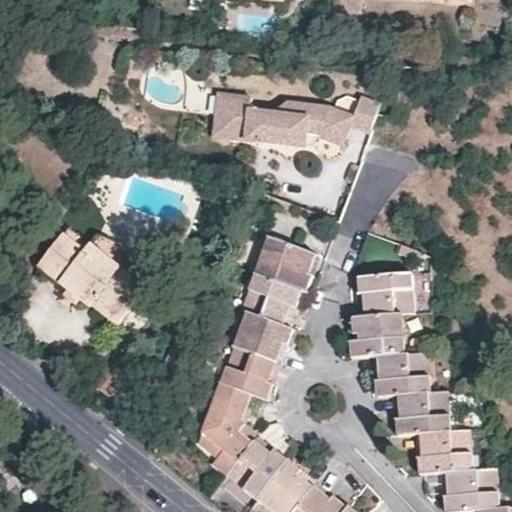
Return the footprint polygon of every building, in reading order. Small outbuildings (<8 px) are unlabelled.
[(405,123),(423,71),(395,68),(383,101),(378,114),(405,123)] [(375,124),(383,101),(363,94),(356,114),(330,105),(287,100),(278,108),(251,105),(252,95),(217,91),(212,136),(280,143),(281,134),(307,137),(320,138),(345,147),(350,134),(352,127),(372,134),(375,124)] [(306,146),(307,137),(281,134),(280,143),(306,146)] [(72,227),(65,235),(85,250),(91,243),(72,227)] [(125,302),(133,292),(138,286),(122,271),(128,264),(129,260),(127,253),(124,248),(120,243),(109,235),(101,234),(97,235),(91,243),(85,250),(65,235),(40,265),(70,290),(66,296),(71,301),(77,307),(83,301),(90,307),(93,304),(118,324),(132,308),(125,302)] [(271,245),(256,277),(302,296),(308,299),(314,286),(307,283),(314,263),(271,245)] [(321,266),(314,263),(307,283),(314,286),(317,277),(321,266)] [(241,314),(246,317),(286,333),(293,317),(302,296),(256,277),(241,314)] [(367,296),(368,322),(405,318),(417,317),(414,277),(361,282),(361,296),(367,296)] [(140,298),(133,292),(125,302),(132,308),(140,298)] [(359,307),(360,323),(368,322),(367,296),(361,296),(358,296),(359,307)] [(232,349),(278,369),(284,354),(292,336),(286,333),(246,317),(232,349)] [(366,360),(377,359),(408,357),(405,318),(368,322),(360,323),(354,323),(355,346),(349,347),(351,361),(366,360)] [(346,347),(349,347),(355,346),(354,323),(353,323),(344,324),(345,335),(346,347)] [(176,371),(189,341),(171,334),(150,385),(167,393),(173,378),(177,380),(180,374),(176,371)] [(274,378),(278,369),(232,349),(217,385),(216,386),(218,387),(246,398),(263,405),(274,378)] [(388,399),(396,399),(433,396),(430,355),(408,357),(377,359),(378,382),(372,383),(372,401),(388,399)] [(367,383),(372,383),(378,382),(377,359),(366,360),(366,370),(367,383)] [(107,366),(91,385),(112,403),(118,395),(127,383),(107,366)] [(112,403),(91,385),(85,393),(106,410),(112,403)] [(246,398),(218,387),(197,439),(216,455),(209,464),(270,511),(295,511),(317,486),(300,473),(266,447),(235,424),(241,410),(246,398)] [(414,437),(423,436),(454,434),(451,395),(433,396),(396,399),(397,420),(392,421),(393,438),(414,437)] [(390,421),(392,421),(397,420),(396,399),(388,399),(389,410),(390,421)] [(439,476),(449,475),(477,473),(473,433),(454,434),(423,436),(424,459),(419,460),(421,477),(439,476)] [(416,460),(419,460),(424,459),(423,436),(414,437),(415,447),(416,460)] [(500,511),(502,511),(499,472),(477,473),(449,475),(451,498),(445,499),(445,511),(500,511)] [(441,499),(445,499),(451,498),(449,475),(439,476),(440,489),(441,499)] [(346,511),(347,511),(333,499),(317,486),(295,511),(346,511)]
